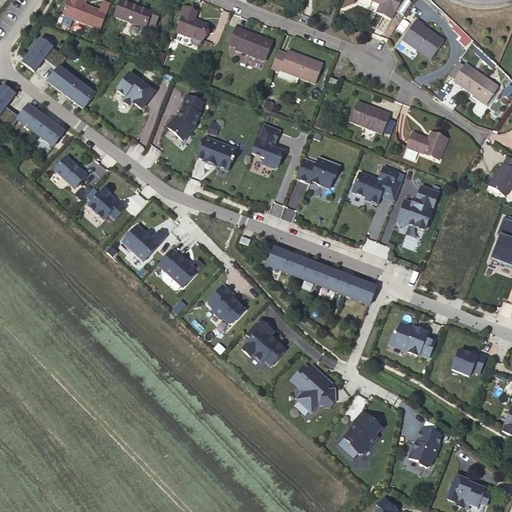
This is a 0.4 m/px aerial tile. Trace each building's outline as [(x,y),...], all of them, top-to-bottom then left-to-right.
[(100,31),(110,5),(102,2),(98,11),(85,6),(79,4),(80,0),(68,0),(62,16),(100,31)] [(400,0),(367,0),(379,5),(376,13),(389,20),(393,12),(395,12),(400,0)] [(151,13),(121,2),(115,17),(144,29),(144,31),(153,34),(160,14),(152,10),(151,13)] [(197,13),(183,8),(178,22),(181,23),(177,33),(191,39),(191,40),(193,43),(197,45),(201,44),(208,26),(194,20),(197,13)] [(389,20),(379,17),(376,31),(386,34),(389,20)] [(424,25),(417,20),(402,40),(430,61),(443,42),(423,27),(424,25)] [(257,38),(257,37),(236,29),(229,46),(236,48),(235,50),(264,62),(271,44),(257,38)] [(458,37),(452,47),(457,50),(464,41),(458,37)] [(40,39),(22,63),(33,72),(43,59),(57,70),(47,82),(83,110),(94,95),(59,68),(66,59),(40,39)] [(486,56),(478,49),(474,53),(482,60),(486,56)] [(277,53),(271,71),(279,74),(277,79),(296,86),(298,80),(315,87),(322,66),(306,60),(306,61),(287,54),(286,56),(277,53)] [(486,56),(482,60),(491,70),(495,65),(486,56)] [(459,61),(449,76),(463,86),(462,88),(487,104),(499,87),(459,61)] [(139,112),(154,92),(128,73),(113,94),(139,112)] [(14,95),(2,86),(0,89),(0,122),(10,130),(17,121),(52,148),(63,133),(28,105),(18,118),(4,108),(14,95)] [(193,129),(199,114),(198,114),(202,103),(185,96),(181,108),(182,108),(178,120),(177,119),(174,118),(166,128),(182,142),(193,129)] [(390,116),(356,103),(349,122),(383,135),(390,116)] [(212,119),(209,128),(215,130),(219,121),(212,119)] [(278,132),(262,126),(251,153),(265,158),(262,164),(274,168),(277,167),(283,153),(269,148),(271,145),(272,146),(274,145),(278,132)] [(206,133),(195,159),(204,162),(204,161),(216,165),(216,167),(227,172),(230,163),(232,163),(235,154),(234,154),(237,145),(206,133)] [(428,140),(413,133),(407,149),(439,162),(446,146),(444,145),(446,140),(431,133),(428,140)] [(86,176),(66,157),(54,171),(74,189),(86,176)] [(504,198),(511,186),(511,161),(508,159),(488,187),(504,198)] [(302,161),(295,179),(309,184),(310,182),(317,184),(317,185),(328,190),(332,181),(334,180),(339,168),(318,160),(315,166),(302,161)] [(376,206),(385,184),(359,174),(351,193),(365,199),(364,201),(376,206)] [(423,187),(417,201),(415,200),(413,204),(412,208),(405,205),(398,221),(401,227),(404,228),(409,226),(425,232),(426,229),(440,194),(423,187)] [(110,194),(103,188),(87,206),(103,221),(108,215),(114,220),(125,209),(119,203),(117,205),(112,200),(108,196),(109,195),(110,194)] [(452,222),(443,218),(438,232),(449,237),(445,248),(450,250),(448,255),(462,261),(472,236),(469,235),(471,230),(474,231),(477,223),(456,214),(452,222)] [(511,221),(504,218),(497,235),(500,236),(490,260),(511,267),(511,221)] [(123,241),(144,261),(165,238),(158,232),(153,237),(151,239),(148,236),(137,226),(123,241)] [(250,241),(241,238),(239,242),(248,246),(250,241)] [(375,288),(273,248),(266,266),(368,306),(375,288)] [(173,249),(159,264),(184,286),(198,271),(188,261),(189,260),(181,253),(179,255),(173,249)] [(232,324),(245,310),(236,302),(231,297),(233,296),(222,286),(208,301),(214,308),(211,311),(221,319),(222,318),(228,324),(232,324)] [(276,342),(270,337),(274,332),(260,320),(246,334),(252,339),(242,350),(251,358),(253,355),(262,363),(264,361),(270,367),(285,351),(276,342)] [(411,330),(399,324),(395,334),(393,333),(389,343),(407,351),(406,352),(417,357),(418,355),(427,359),(435,341),(425,337),(426,335),(421,334),(419,330),(412,328),(411,330)] [(478,375),(485,357),(477,354),(476,357),(475,358),(468,356),(458,351),(450,370),(468,378),(471,372),(478,375)] [(301,390),(302,394),(297,399),(311,413),(318,405),(324,405),(332,405),(335,402),(335,390),(326,390),(320,390),(320,387),(323,386),(329,381),(312,365),(309,369),(305,366),(294,377),(302,384),(299,388),(301,390)] [(302,384),(294,377),(291,381),(299,388),(302,384)] [(323,386),(320,387),(320,390),(326,390),(332,384),(329,381),(323,386)] [(511,407),(510,407),(501,431),(511,438),(511,407)] [(350,430),(343,438),(352,446),(350,448),(358,455),(362,455),(376,439),(375,437),(381,430),(363,413),(353,423),(356,426),(352,430),(350,430)] [(437,447),(441,437),(422,429),(413,450),(412,451),(408,459),(417,463),(419,466),(426,468),(429,467),(432,458),(433,459),(438,447),(437,447)] [(488,495),(489,492),(467,483),(468,481),(455,476),(445,500),(454,503),(453,505),(464,510),(466,505),(468,506),(476,509),(478,505),(485,508),(489,496),(488,495)] [(396,511),(391,505),(389,506),(383,500),(376,506),(380,511),(378,511),(396,511)]
